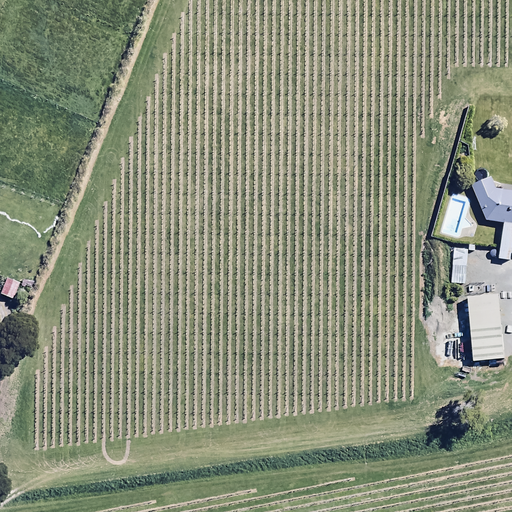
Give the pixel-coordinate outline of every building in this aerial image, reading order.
[(469,184),(482,220),(501,223),(497,259),(509,260),(509,253),(511,253),(511,187),(510,187),(510,191),(495,189),(491,176),(469,184)] [(33,246),(22,264),(34,271),(45,254),(33,246)] [(464,285),(467,251),(453,250),(450,284),(464,285)] [(19,284),(5,278),(0,291),(0,294),(12,299),(19,284)] [(470,296),(465,297),(472,362),(504,358),(497,294),(470,296)]
